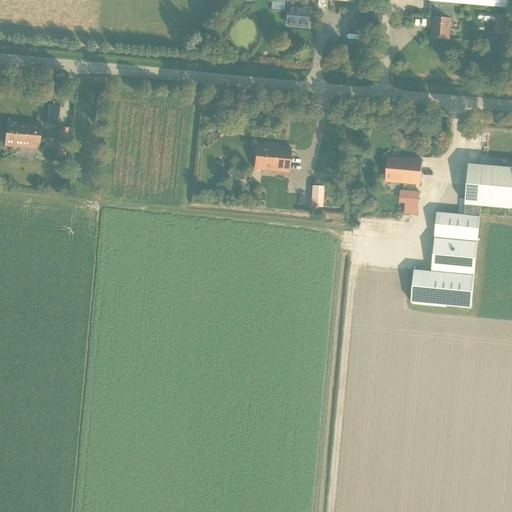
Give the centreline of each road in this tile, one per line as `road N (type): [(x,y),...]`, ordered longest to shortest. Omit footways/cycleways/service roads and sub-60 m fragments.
road 1 (unclassified): [(511,109),(0,59)]
road 2 (track): [(331,511),(353,262),(426,221),(459,154),(465,105)]
